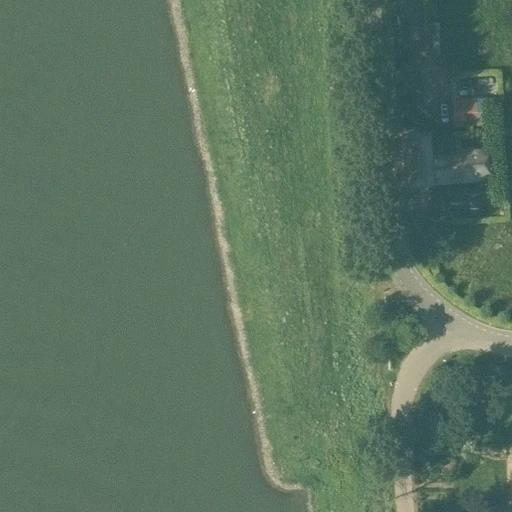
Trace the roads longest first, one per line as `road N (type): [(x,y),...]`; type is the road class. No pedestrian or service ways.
road 1 (tertiary): [(451,324),(399,272),(384,229),(368,0)]
road 2 (unclassified): [(404,511),(399,400),(408,372),(451,324)]
